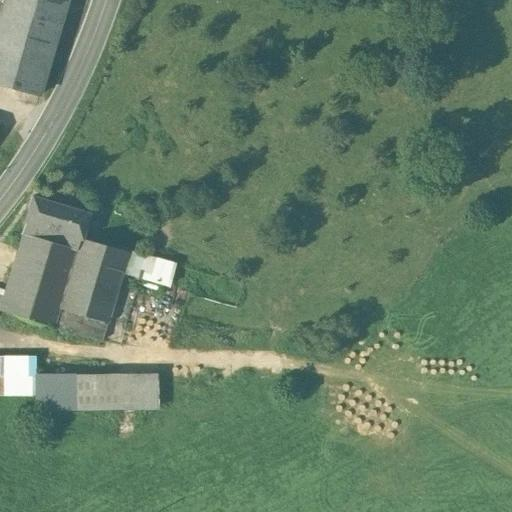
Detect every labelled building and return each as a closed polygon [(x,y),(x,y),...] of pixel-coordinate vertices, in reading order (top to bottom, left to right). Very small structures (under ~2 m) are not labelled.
[(1,0),(0,6),(0,85),(38,96),(64,0),(1,0)] [(89,214),(31,197),(23,223),(26,224),(82,239),(89,214)] [(82,239),(26,224),(5,291),(4,294),(107,322),(122,272),(128,252),(82,239)] [(175,265),(128,252),(122,272),(168,286),(175,265)] [(107,322),(4,294),(0,307),(0,310),(52,327),(102,341),(107,322)] [(175,344),(216,347),(217,327),(176,325),(175,344)] [(34,360),(0,360),(0,391),(34,391),(34,379),(34,360)] [(35,408),(76,407),(76,378),(34,379),(34,391),(35,408)] [(117,406),(117,378),(76,378),(76,407),(117,406)]
